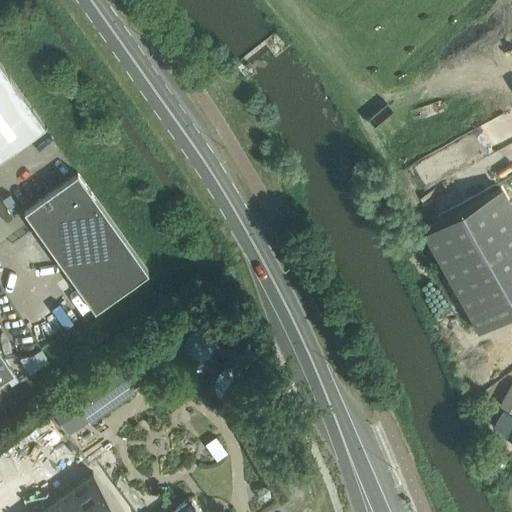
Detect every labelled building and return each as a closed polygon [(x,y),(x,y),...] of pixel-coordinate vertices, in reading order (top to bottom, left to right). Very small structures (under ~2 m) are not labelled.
[(0,157),(45,126),(0,63),(0,157)] [(77,172),(24,210),(95,309),(148,271),(77,172)] [(501,189),(423,232),(451,282),(511,247),(511,209),(511,208),(506,199),(501,189)] [(0,381),(14,372),(0,350),(0,381)] [(193,361),(192,369),(203,370),(203,362),(193,361)] [(69,393),(51,406),(69,432),(89,419),(91,422),(133,392),(131,388),(138,383),(124,364),(117,369),(114,365),(71,396),(69,393)] [(511,404),(509,403),(495,428),(508,436),(511,428),(511,404)] [(216,437),(206,444),(217,459),(227,452),(216,437)] [(269,455),(271,461),(277,458),(274,453),(269,455)] [(125,511),(94,469),(33,511),(125,511)] [(202,511),(191,497),(171,511),(202,511)]
